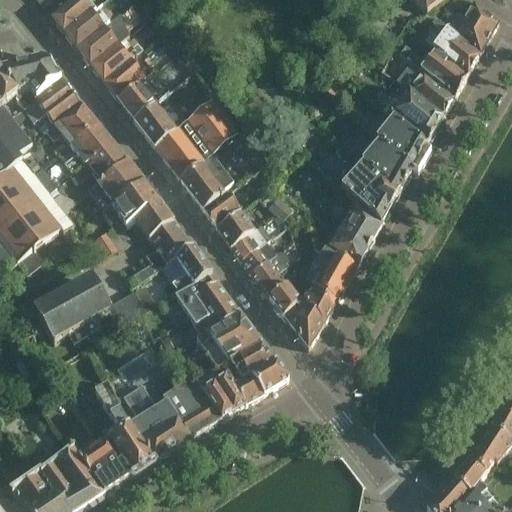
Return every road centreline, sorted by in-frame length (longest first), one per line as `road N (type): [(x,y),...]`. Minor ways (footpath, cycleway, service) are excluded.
road 1 (residential): [(0,39),(34,31),(53,50),(314,393)]
road 2 (residential): [(511,52),(314,393)]
road 3 (residential): [(314,393),(132,511)]
road 4 (residential): [(511,367),(460,450),(406,511)]
road 5 (residential): [(402,511),(314,393)]
